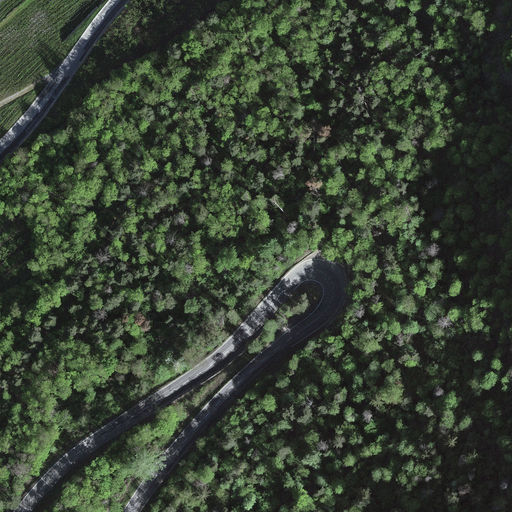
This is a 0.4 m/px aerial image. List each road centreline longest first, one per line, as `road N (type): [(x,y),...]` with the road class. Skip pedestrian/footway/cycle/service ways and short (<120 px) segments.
road 1 (tertiary): [(22,511),(81,449),(205,369),(310,269),(332,283),(327,308),(217,403),(130,511)]
road 2 (tertiary): [(118,0),(0,151)]
